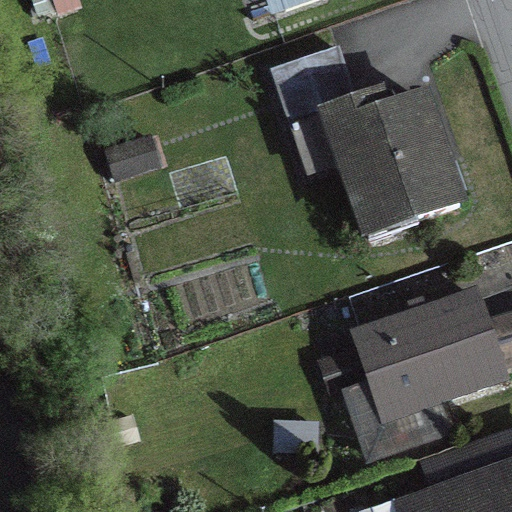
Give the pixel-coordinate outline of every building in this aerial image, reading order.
[(58,19),(82,11),(78,0),(30,0),(39,24),(57,18),(58,19)] [(265,0),(272,20),(329,0),(265,0)] [(360,244),(469,207),(430,92),(390,106),(384,89),(356,98),(339,47),(270,71),(307,180),(335,171),(360,244)] [(115,183),(167,167),(157,134),(104,150),(115,183)] [(441,408),(510,385),(507,376),(511,374),(511,313),(489,321),(479,291),(427,308),(424,299),(407,304),(410,313),(349,333),(366,384),(342,392),(366,466),(451,438),(441,408)] [(359,385),(348,352),(317,362),(328,395),(359,385)] [(139,443),(131,416),(102,425),(110,452),(139,443)] [(317,455),(318,424),(273,423),(272,454),(317,455)] [(511,511),(511,462),(394,504),(393,501),(361,511),(511,511)]
